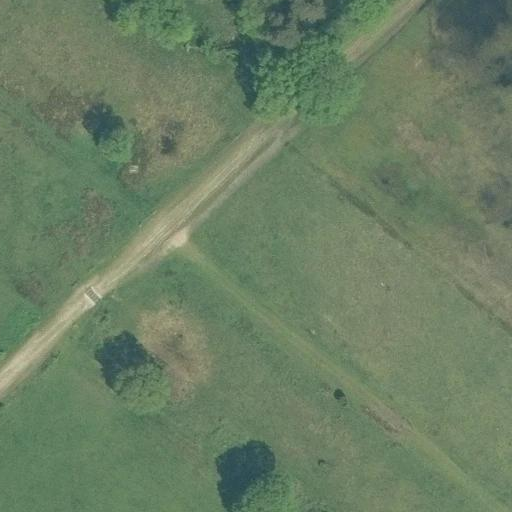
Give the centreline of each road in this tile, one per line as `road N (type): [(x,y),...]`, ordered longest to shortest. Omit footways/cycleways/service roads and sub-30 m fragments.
road 1 (track): [(0,382),(405,0)]
road 2 (track): [(162,229),(506,511)]
